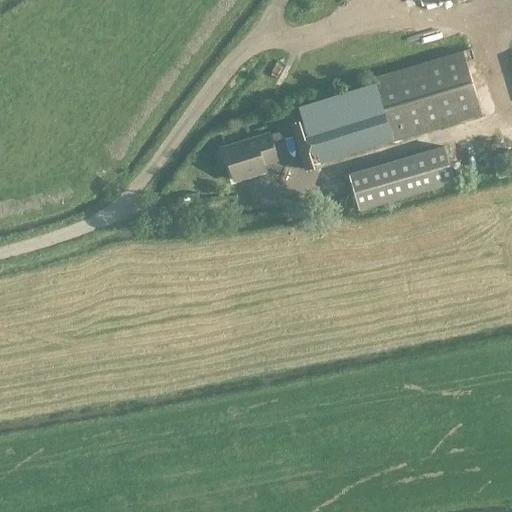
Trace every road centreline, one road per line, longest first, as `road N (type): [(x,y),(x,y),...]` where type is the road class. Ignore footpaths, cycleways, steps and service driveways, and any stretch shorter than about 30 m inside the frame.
road 1 (track): [(283,0),(125,203),(122,218)]
road 2 (track): [(482,18),(396,18),(293,43),(260,32)]
road 3 (unclassified): [(0,258),(150,214)]
road 4 (track): [(511,115),(482,18),(511,8)]
